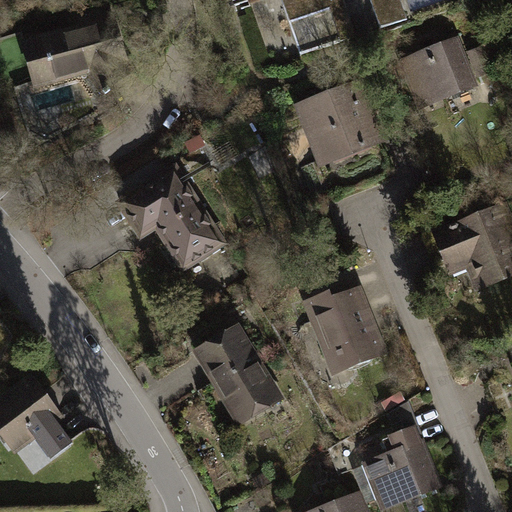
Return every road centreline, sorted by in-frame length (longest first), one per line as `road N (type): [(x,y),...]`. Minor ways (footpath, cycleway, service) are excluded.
road 1 (residential): [(0,246),(119,399),(183,511)]
road 2 (residential): [(0,210),(167,124),(191,88),(197,42),(185,0)]
road 3 (residential): [(485,511),(479,478),(378,222)]
